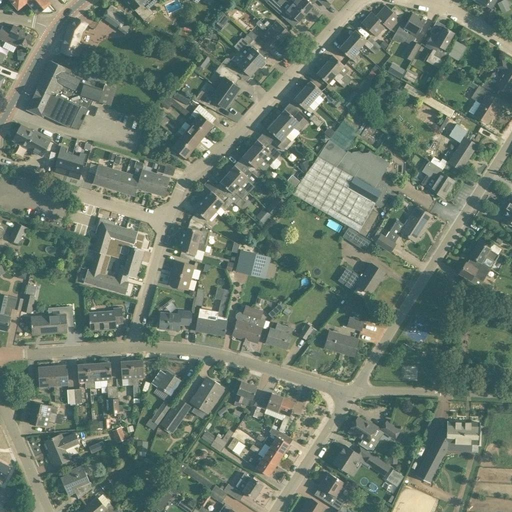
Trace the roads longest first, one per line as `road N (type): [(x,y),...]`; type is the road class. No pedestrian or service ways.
road 1 (residential): [(167,224),(189,177),(360,0)]
road 2 (unclassified): [(353,391),(511,140)]
road 3 (residential): [(353,391),(194,348),(130,347)]
road 4 (unclassified): [(353,391),(511,396)]
road 5 (residential): [(275,511),(353,391)]
road 6 (residential): [(130,347),(0,354)]
road 7 (residential): [(130,347),(167,224)]
road 8 (residential): [(46,510),(0,398)]
